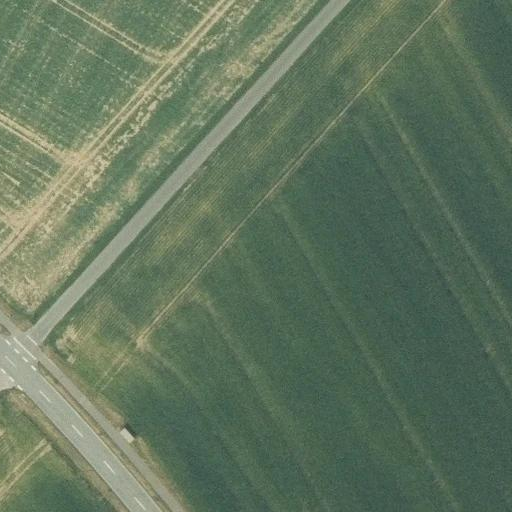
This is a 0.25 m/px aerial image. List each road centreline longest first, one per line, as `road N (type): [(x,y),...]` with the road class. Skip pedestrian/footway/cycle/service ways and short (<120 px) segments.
road 1 (unclassified): [(11,361),(340,0)]
road 2 (tertiary): [(11,361),(146,511)]
